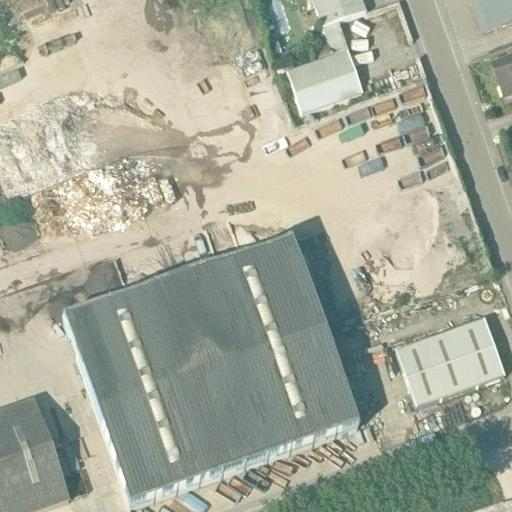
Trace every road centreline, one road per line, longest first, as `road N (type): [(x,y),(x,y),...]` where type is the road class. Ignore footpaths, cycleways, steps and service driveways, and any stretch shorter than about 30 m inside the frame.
road 1 (unclassified): [(416,0),(511,271)]
road 2 (unclassified): [(298,511),(511,436)]
